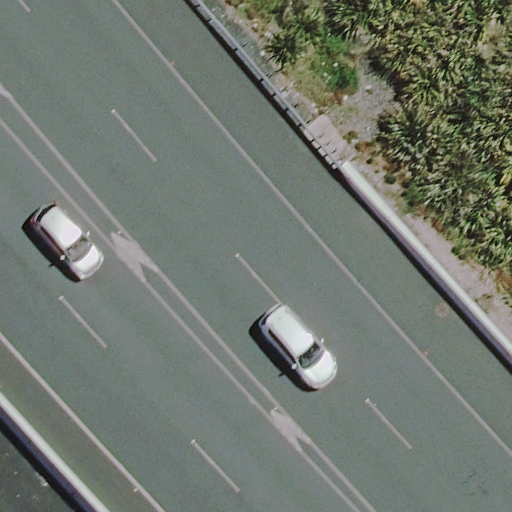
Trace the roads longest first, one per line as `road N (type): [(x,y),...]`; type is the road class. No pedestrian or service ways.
road 1 (motorway): [(23,0),(248,275),(469,511)]
road 2 (motorway): [(0,222),(265,511)]
